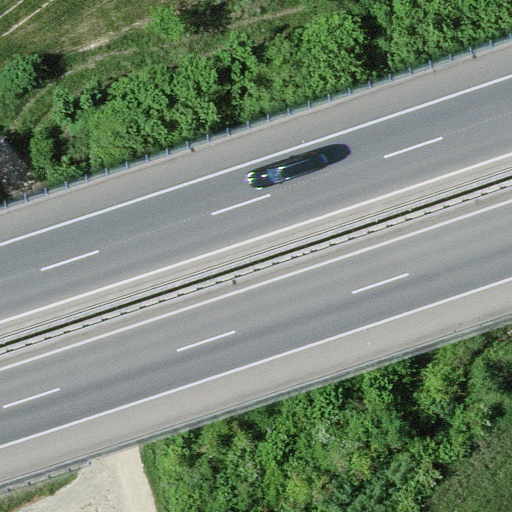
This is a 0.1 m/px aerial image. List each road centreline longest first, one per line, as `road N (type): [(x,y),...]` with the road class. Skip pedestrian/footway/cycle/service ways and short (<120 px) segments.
road 1 (motorway): [(511,114),(0,283)]
road 2 (motorway): [(0,407),(511,239)]
road 3 (track): [(140,511),(45,237),(0,158)]
